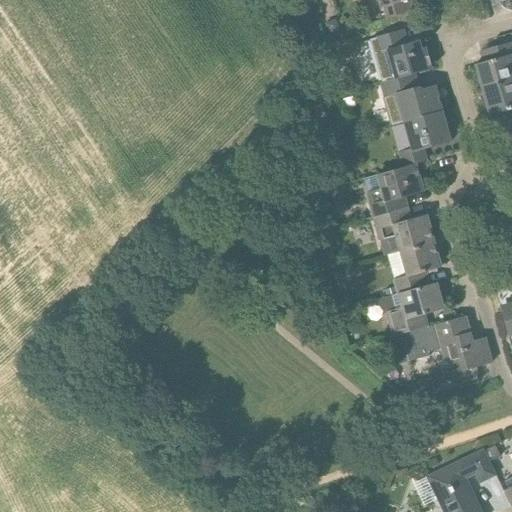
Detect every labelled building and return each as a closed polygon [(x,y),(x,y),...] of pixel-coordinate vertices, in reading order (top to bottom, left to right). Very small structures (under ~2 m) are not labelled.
[(382,7),(386,20),(414,12),(411,0),(380,0),(383,7),(382,7)] [(394,80),(414,74),(430,70),(424,50),(420,52),(418,41),(407,44),(403,32),(374,40),(378,55),(386,53),(394,80)] [(481,88),(511,79),(511,43),(480,52),(484,63),(475,66),(481,88)] [(403,123),(442,112),(441,110),(443,110),(441,100),(439,101),(435,87),(423,90),(419,88),(414,74),(394,80),(379,84),(383,99),(391,127),(403,123)] [(511,125),(511,79),(481,88),(489,117),(501,113),(505,128),(511,125)] [(402,169),(415,165),(427,162),(423,150),(451,143),(442,112),(403,123),(411,150),(397,154),(402,169)] [(372,219),(407,210),(404,198),(423,192),(415,165),(402,169),(376,176),(380,190),(365,195),(372,219)] [(398,252),(433,243),(425,217),(410,221),(407,210),(372,219),(378,242),(394,238),(398,252)] [(398,295),(428,286),(425,273),(440,269),(433,243),(398,252),(406,278),(392,281),(396,295),(398,295)] [(401,335),(420,330),(416,318),(443,310),(436,284),(428,286),(398,295),(402,310),(387,314),(393,337),(401,335)] [(511,308),(500,312),(508,338),(511,337),(511,308)] [(455,374),(491,364),(485,339),(473,342),(466,318),(420,330),(401,335),(408,361),(428,356),(427,352),(441,349),(444,359),(450,357),(455,374)] [(494,446),(484,451),(489,462),(500,457),(494,446)] [(442,511),(480,511),(465,479),(475,475),(480,484),(496,476),(489,462),(484,451),(426,479),(442,511)] [(511,509),(511,508),(511,478),(504,482),(508,489),(503,491),(511,509)]
